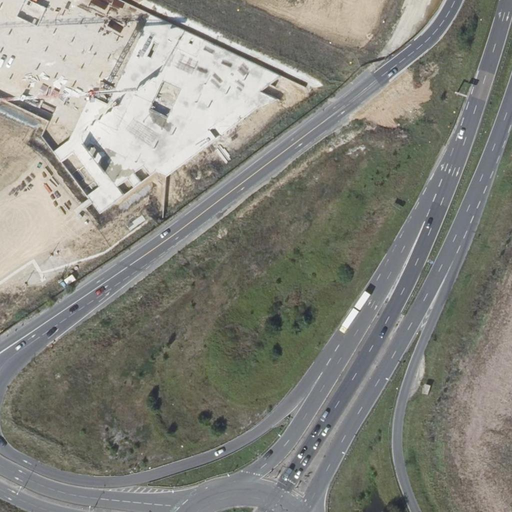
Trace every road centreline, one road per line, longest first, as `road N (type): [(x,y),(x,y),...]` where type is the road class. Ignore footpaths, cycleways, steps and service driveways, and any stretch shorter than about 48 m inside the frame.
road 1 (unclassified): [(137,259),(377,80),(444,21),(454,0)]
road 2 (primary): [(330,370),(238,444),(143,479),(58,476),(0,443)]
road 3 (primary): [(443,189),(391,312),(277,496)]
road 4 (primary): [(304,511),(450,257)]
road 5 (primary): [(416,511),(397,457),(398,415),(450,257)]
road 6 (primary): [(443,189),(330,370)]
road 7 (primary): [(508,0),(443,189)]
road 8 (tertiary): [(188,508),(89,498),(0,463)]
road 9 (primary): [(450,257),(511,98)]
road 10 (unclassified): [(137,259),(0,347)]
road 11 (primary): [(330,370),(295,431),(238,489)]
